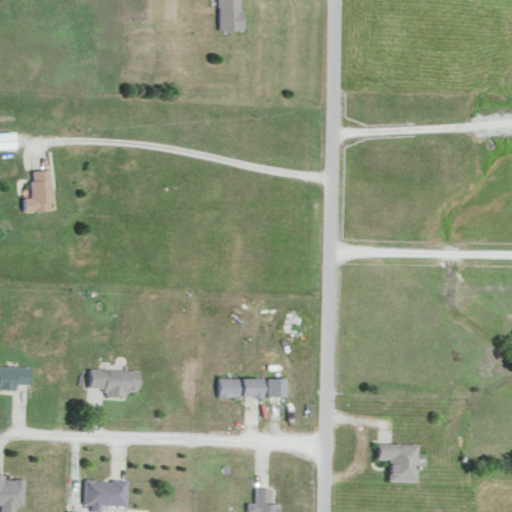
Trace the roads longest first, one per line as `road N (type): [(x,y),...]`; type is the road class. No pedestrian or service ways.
road 1 (residential): [(322,511),(333,0)]
road 2 (residential): [(324,442),(0,437)]
road 3 (residential): [(328,251),(511,253)]
